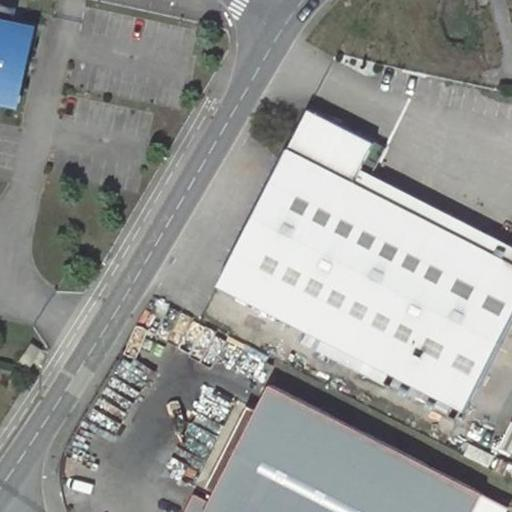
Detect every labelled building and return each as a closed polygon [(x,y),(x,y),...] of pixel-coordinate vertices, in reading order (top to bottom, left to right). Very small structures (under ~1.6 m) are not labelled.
[(0,24),(5,3),(0,2),(0,95),(17,100),(23,71),(19,70),(21,58),(26,59),(32,30),(13,26),(0,24)] [(17,6),(5,3),(0,24),(13,26),(17,6)] [(310,109),(221,285),(312,331),(393,372),(469,411),(511,326),(511,260),(482,245),(367,187),(387,147),(310,109)] [(511,253),(484,240),(482,245),(511,260),(511,253)] [(388,384),(393,372),(312,331),(306,343),(388,384)] [(27,341),(15,359),(24,365),(36,348),(27,341)] [(400,377),(393,374),(389,382),(396,385),(400,377)] [(413,393),(412,394),(419,397),(419,395),(421,391),(422,390),(402,380),(399,387),(405,390),(405,388),(413,393)] [(186,511),(476,511),(487,492),(272,382),(212,501),(196,492),(186,511)] [(453,405),(435,396),(432,402),(440,406),(439,407),(449,412),(453,405)] [(465,410),(458,407),(454,415),(461,418),(465,410)] [(476,511),(508,511),(511,506),(511,504),(487,492),(476,511)]
